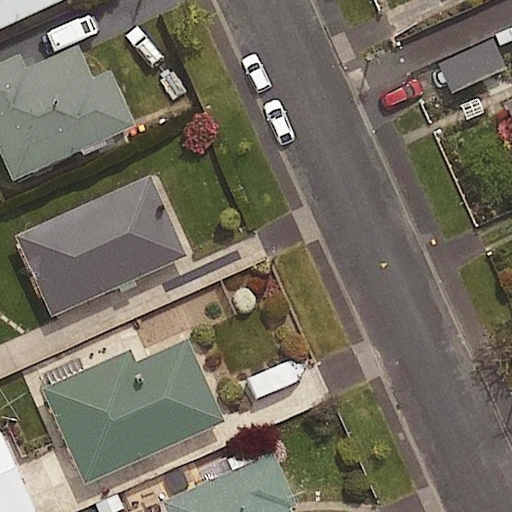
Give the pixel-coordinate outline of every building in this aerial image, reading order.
[(0,0),(0,31),(69,0),(0,0)] [(504,71),(491,43),(440,67),(454,95),(504,71)] [(19,59),(0,67),(0,159),(11,184),(135,130),(110,74),(91,83),(76,50),(25,73),(19,59)] [(149,179),(13,240),(50,321),(185,260),(149,179)] [(129,354),(41,393),(84,488),(224,426),(187,342),(134,365),(129,354)] [(0,511),(31,511),(0,440),(0,511)] [(272,458),(161,506),(163,511),(289,511),(294,509),(272,458)]
